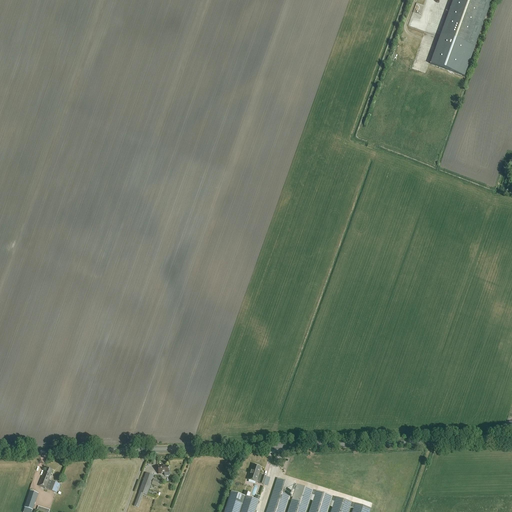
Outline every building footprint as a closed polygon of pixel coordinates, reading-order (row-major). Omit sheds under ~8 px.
[(488,0),(452,0),(440,36),(430,64),(464,76),(491,1),(488,0)] [(380,95),(372,104),(378,110),(386,102),(382,99),(383,98),(380,95)] [(261,468),(253,465),(250,475),(249,474),(247,479),(248,479),(248,480),(256,483),(256,482),(260,483),(259,484),(264,485),(266,477),(262,476),(259,475),(261,468)] [(170,473),(169,473),(169,466),(159,466),(158,475),(161,475),(161,473),(165,473),(165,476),(169,476),(170,476),(170,473)] [(39,486),(56,493),(59,484),(50,480),(53,471),(47,468),(46,472),(45,472),(43,477),(42,477),(39,486)] [(147,496),(150,488),(151,488),(152,486),(150,486),(154,476),(146,473),(139,493),(147,496)] [(284,511),(291,492),(294,493),(287,511),(305,511),(311,495),(314,496),(308,511),(327,511),(330,501),(333,502),(330,511),(348,511),(350,507),(353,508),(351,511),(369,511),(371,509),(351,502),(312,490),(277,478),(266,511),(284,511)] [(30,489),(25,505),(33,508),(38,492),(30,489)] [(245,497),(231,492),(224,511),(255,511),(259,501),(245,497)] [(138,508),(143,495),(138,493),(134,506),(138,508)]
